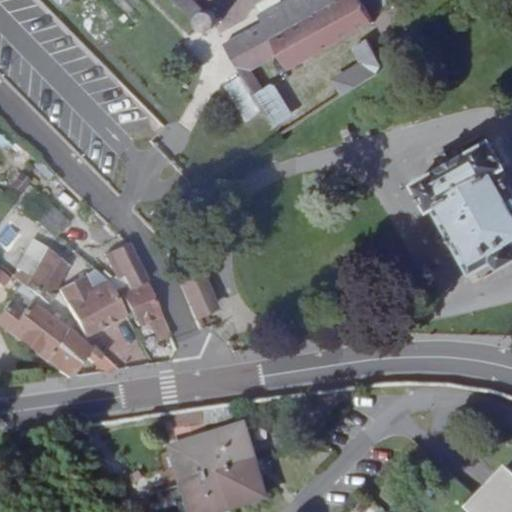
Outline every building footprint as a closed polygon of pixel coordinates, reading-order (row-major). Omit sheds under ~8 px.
[(53,0),(61,8),(70,0),(53,0)] [(180,0),(193,12),(203,2),(201,0),(180,0)] [(253,80),(235,90),(253,122),(275,112),(267,96),(274,92),(265,74),(291,60),(297,74),(345,48),(320,0),(311,0),(271,22),(274,29),(232,52),(253,80)] [(381,29),(365,0),(320,0),(345,48),(381,29)] [(217,17),(203,2),(193,12),(208,28),(208,25),(209,21),(211,20),(213,18),(217,17)] [(223,18),(219,16),(217,17),(213,18),(211,20),(209,21),(208,25),(208,28),(209,31),(211,32),(212,34),(213,36),(215,37),(217,36),(219,37),(221,36),(223,35),(226,33),(227,30),(227,28),(228,26),(226,22),(224,20),(223,18)] [(365,52),(374,71),(387,63),(377,46),(365,52)] [(374,71),(350,86),(355,98),(387,78),(388,75),(389,70),(387,63),(374,71)] [(267,96),(275,112),(294,103),(286,86),(274,92),(267,96)] [(287,134),(305,123),(294,103),(275,112),(276,114),(287,134)] [(255,125),(276,114),(275,112),(253,122),(255,125)] [(424,189),(440,217),(444,214),(479,277),(502,265),(507,273),(511,270),(511,177),(511,176),(511,166),(499,144),(473,159),(469,152),(445,166),(450,174),(424,189)] [(75,227),(48,201),(32,217),(62,242),(75,227)] [(157,298),(133,247),(107,259),(111,267),(117,264),(131,293),(125,295),(143,332),(153,327),(163,347),(175,341),(157,298)] [(14,278),(26,290),(25,290),(51,307),(74,269),(52,254),(32,281),(22,271),(14,278)] [(221,312),(202,265),(181,274),(200,321),(221,312)] [(0,284),(8,293),(15,285),(1,271),(0,272),(0,284)] [(66,295),(90,342),(132,321),(114,288),(113,288),(97,296),(90,281),(66,295)] [(25,308),(29,302),(22,297),(18,303),(25,308)] [(11,311),(0,325),(51,363),(73,335),(35,306),(25,320),(11,311)] [(76,384),(93,362),(112,378),(124,376),(97,350),(92,353),(73,335),(51,363),(49,366),(76,384)] [(233,411),(207,415),(209,430),(235,426),(233,411)] [(204,416),(176,420),(178,434),(207,430),(204,416)] [(198,511),(247,511),(273,504),(251,436),(182,456),(198,511)] [(511,511),(511,478),(481,511),(511,511)]
